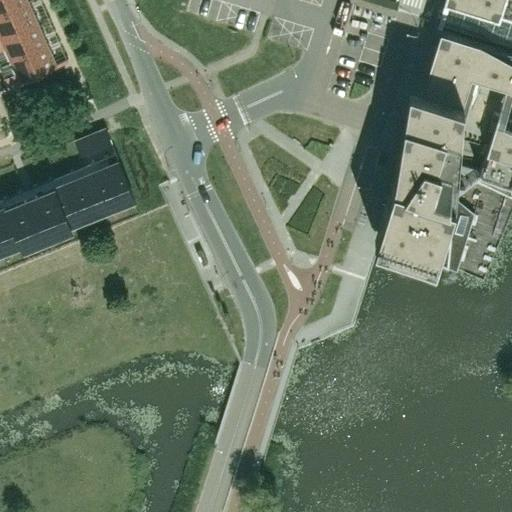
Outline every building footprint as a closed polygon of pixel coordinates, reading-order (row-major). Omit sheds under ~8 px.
[(27,0),(0,0),(0,13),(28,1),(27,0)] [(219,0),(234,26),(282,0),(219,0)] [(511,0),(448,0),(422,81),(410,77),(400,128),(389,187),(373,237),(407,248),(412,250),(476,278),(511,212),(511,0)] [(0,38),(37,22),(28,1),(0,13),(0,38)] [(37,22),(0,38),(0,47),(4,46),(10,59),(47,43),(37,22)] [(16,72),(5,77),(9,86),(67,60),(67,59),(56,64),(47,43),(10,59),(16,72)] [(105,127),(98,130),(102,141),(110,138),(108,134),(105,127)] [(98,130),(90,133),(95,144),(102,141),(98,130)] [(90,133),(83,136),(88,147),(95,144),(90,133)] [(83,136),(76,139),(80,150),(88,147),(83,136)] [(118,158),(0,206),(0,249),(21,241),(22,244),(71,224),(70,221),(133,196),(118,158)]
